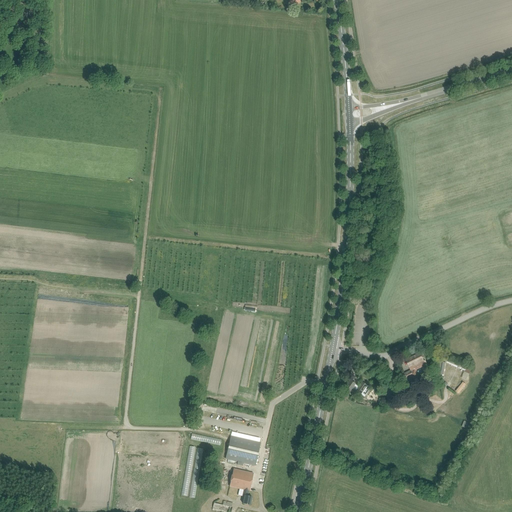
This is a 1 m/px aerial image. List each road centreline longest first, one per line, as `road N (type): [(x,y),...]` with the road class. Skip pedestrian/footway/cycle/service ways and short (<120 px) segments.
road 1 (primary): [(333,346),(345,263),(349,114)]
road 2 (unclassified): [(333,346),(385,355),(511,300)]
road 3 (primary): [(298,511),(333,346)]
road 4 (tertiary): [(349,114),(511,70)]
